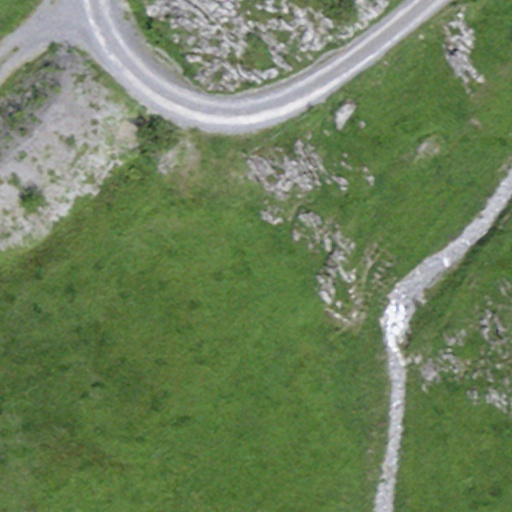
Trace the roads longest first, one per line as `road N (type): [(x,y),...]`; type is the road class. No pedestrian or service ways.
road 1 (track): [(431,0),(276,105),(231,116),(185,108),(143,85),(112,48),(95,0)]
road 2 (track): [(0,72),(43,24),(95,2)]
